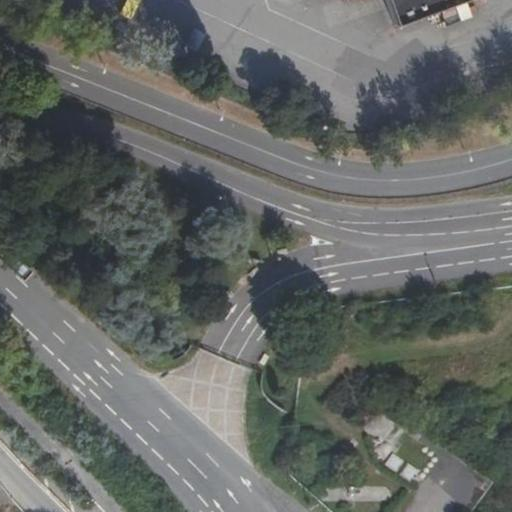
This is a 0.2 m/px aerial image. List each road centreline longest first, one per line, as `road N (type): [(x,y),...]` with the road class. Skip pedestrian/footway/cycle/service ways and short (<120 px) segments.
road 1 (tertiary): [(511,239),(391,237),(324,225),(79,132),(0,123)]
road 2 (tertiary): [(213,457),(0,283)]
road 3 (tertiary): [(0,394),(113,511)]
